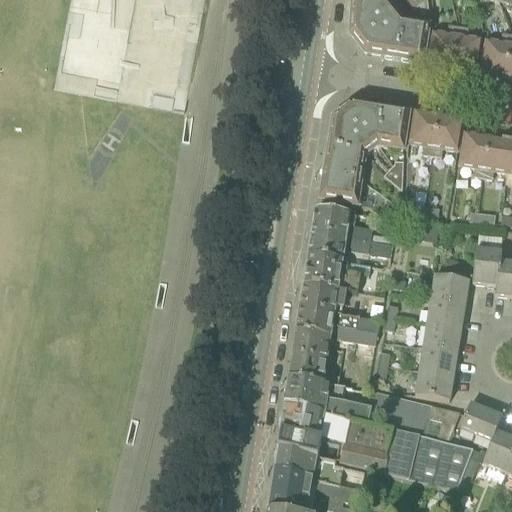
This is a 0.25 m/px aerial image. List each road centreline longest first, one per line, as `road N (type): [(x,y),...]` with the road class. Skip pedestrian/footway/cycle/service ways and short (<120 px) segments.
road 1 (unknown): [(80,106),(151,150),(137,254),(75,511)]
road 2 (tertiary): [(296,75),(226,511)]
road 3 (unknown): [(2,511),(69,249)]
road 4 (residential): [(296,75),(511,106)]
road 5 (unknown): [(69,249),(80,106)]
